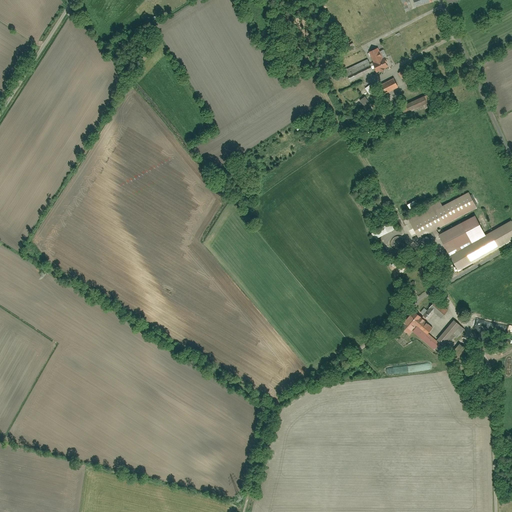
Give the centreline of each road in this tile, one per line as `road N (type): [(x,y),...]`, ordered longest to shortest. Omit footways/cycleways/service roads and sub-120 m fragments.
road 1 (track): [(382,329),(277,398),(244,511)]
road 2 (unclassified): [(500,511),(496,369),(438,288)]
road 3 (unclassified): [(511,159),(439,0)]
road 4 (residential): [(0,113),(73,0)]
